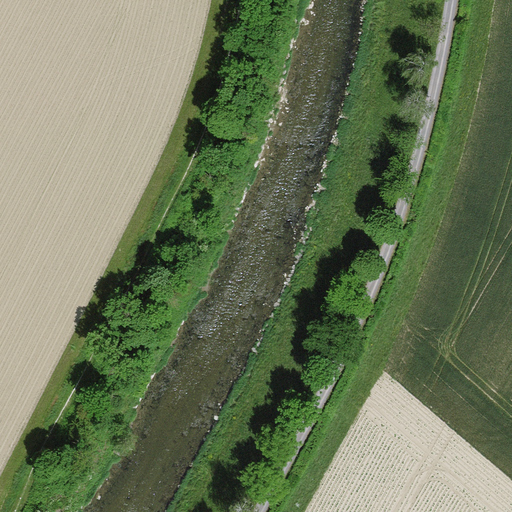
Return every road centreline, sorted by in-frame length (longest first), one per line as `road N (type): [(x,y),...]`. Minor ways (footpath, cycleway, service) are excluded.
road 1 (track): [(246,0),(220,99),(176,206),(22,511)]
road 2 (track): [(253,511),(350,329),(411,176),(449,0)]
